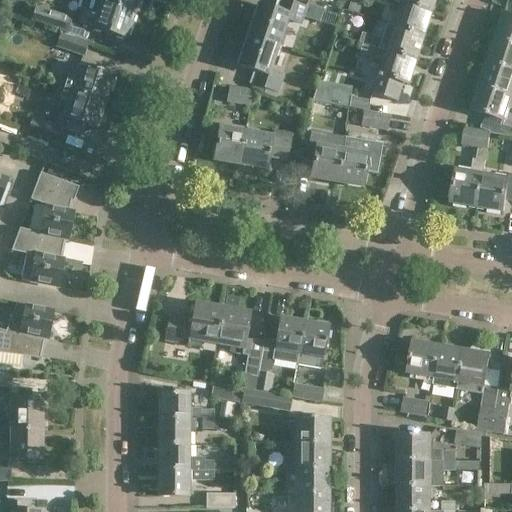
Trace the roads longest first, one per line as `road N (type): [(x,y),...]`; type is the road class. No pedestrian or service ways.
road 1 (residential): [(399,249),(475,0)]
road 2 (residential): [(116,511),(115,369),(141,258)]
road 3 (residential): [(399,249),(155,206)]
road 4 (residential): [(141,258),(383,303)]
road 5 (residential): [(155,206),(217,0)]
road 6 (residential): [(363,511),(363,389),(383,303)]
road 7 (residential): [(383,303),(511,324)]
